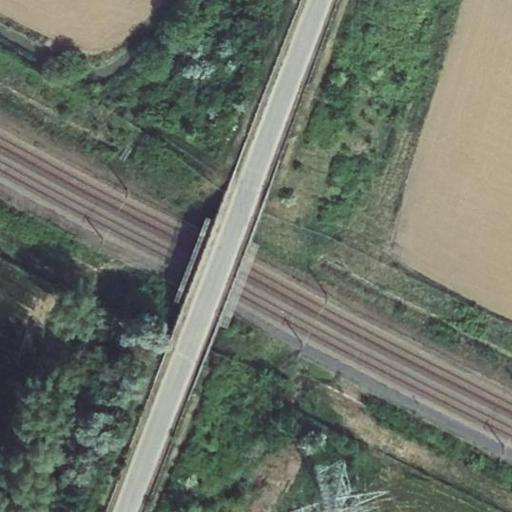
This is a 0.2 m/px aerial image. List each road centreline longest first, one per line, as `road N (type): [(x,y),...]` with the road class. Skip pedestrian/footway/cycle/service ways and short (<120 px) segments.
road 1 (unclassified): [(318,0),(235,222)]
road 2 (unclassified): [(184,354),(125,511)]
road 3 (unclassified): [(184,354),(235,222)]
